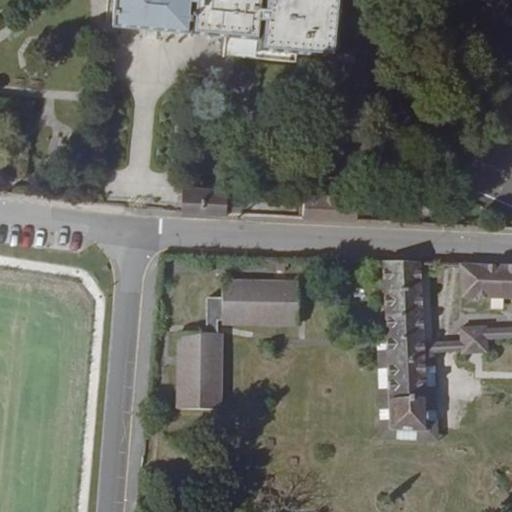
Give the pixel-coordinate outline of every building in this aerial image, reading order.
[(114,0),(110,31),(258,45),(257,55),(334,62),(338,0),(114,0)] [(185,187),(184,214),(224,216),(224,202),(227,203),(228,189),(185,187)] [(307,208),(307,221),(358,223),(358,210),(307,208)] [(365,265),(341,265),(341,283),(365,283),(365,265)] [(422,267),(385,266),(396,436),(434,435),(428,357),(428,351),(428,347),(422,267)] [(511,269),(466,268),(466,299),(511,300),(511,269)] [(303,329),(304,287),(229,286),(228,303),(212,303),(211,338),(183,337),(182,413),(224,413),(226,334),(222,334),(222,324),(228,325),(229,328),(303,329)] [(464,329),(464,346),(428,347),(428,351),(491,351),(491,341),(511,340),(511,331),(490,332),(490,329),(464,329)] [(491,351),(428,351),(428,357),(465,355),(465,359),(491,357),(491,351)] [(391,391),(379,391),(381,429),(392,428),(391,391)]
